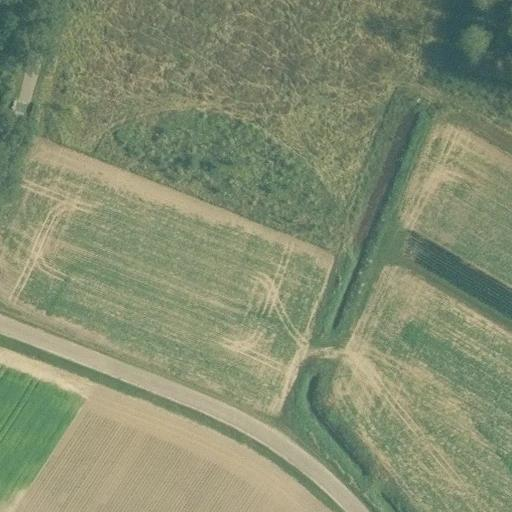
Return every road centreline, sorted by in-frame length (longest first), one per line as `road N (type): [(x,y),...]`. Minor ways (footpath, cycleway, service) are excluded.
road 1 (unclassified): [(352,511),(297,457),(176,391),(0,326)]
road 2 (track): [(297,457),(298,385),(351,252)]
road 3 (unclassified): [(0,162),(47,0)]
